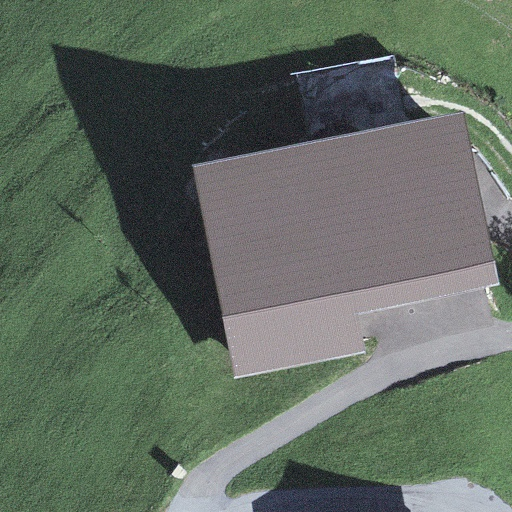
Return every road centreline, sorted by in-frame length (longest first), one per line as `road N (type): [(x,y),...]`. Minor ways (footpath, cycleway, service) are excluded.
road 1 (track): [(203,511),(200,489),(235,458),(359,381),(459,336),(511,333)]
road 2 (track): [(353,111),(457,100),(511,153)]
road 3 (track): [(439,511),(350,501),(281,511)]
